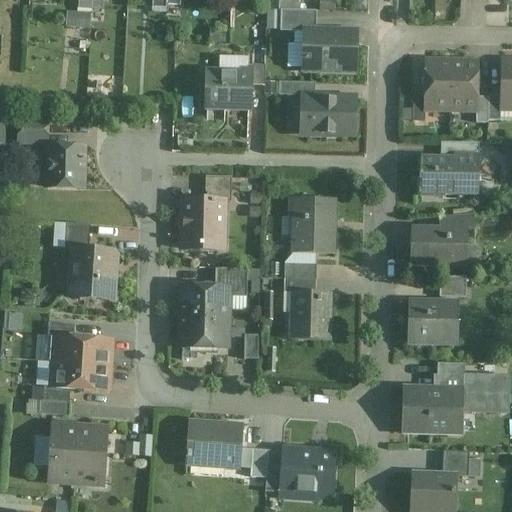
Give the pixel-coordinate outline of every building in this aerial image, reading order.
[(78,0),(78,14),(73,13),(72,29),(90,30),(92,0),(78,0)] [(166,0),(152,0),(152,8),(166,9),(166,6),(166,0)] [(316,13),(280,12),(280,33),(304,34),(304,32),(315,33),(316,13)] [(315,33),(304,32),(304,34),(303,72),(355,74),(356,34),(315,33)] [(451,64),(425,63),(424,97),(424,111),(450,111),(451,64)] [(511,63),(501,63),(500,97),(500,111),(511,110),(511,63)] [(477,64),(451,64),(450,111),(475,112),(476,112),(476,98),(477,64)] [(265,67),(251,67),(251,75),(253,75),(252,87),(264,87),(265,67)] [(251,75),(205,74),(204,110),(252,111),(252,87),(253,75),(251,75)] [(315,85),(279,84),(278,97),(302,98),(302,96),(314,96),(315,85)] [(314,96),(302,96),(302,98),(301,136),(353,138),(354,102),(330,101),(330,97),(314,96)] [(500,97),(489,96),(489,99),(488,99),(488,122),(500,123),(500,111),(500,97)] [(424,97),(412,97),(411,123),(424,123),(424,111),(424,97)] [(488,99),(476,98),(476,112),(475,112),(475,124),(487,125),(488,122),(488,99)] [(47,121),(19,120),(18,144),(46,145),(47,121)] [(478,145),(454,144),(453,157),(478,158),(478,145)] [(83,150),(47,149),(46,189),(82,190),(83,150)] [(453,161),(420,160),(419,197),(421,198),(421,193),(442,194),(442,198),(443,198),(443,196),(477,196),(478,158),(453,157),(453,161)] [(231,179),(205,178),(205,193),(207,195),(207,202),(224,202),(224,204),(231,204),(231,179)] [(334,201),(294,200),(292,255),(332,256),(334,201)] [(207,202),(187,201),(183,205),(182,248),(186,252),(198,252),(203,247),(218,248),(218,231),(223,231),(224,204),(224,202),(207,202)] [(445,233),(410,232),(409,267),(437,268),(437,265),(462,266),(462,250),(467,250),(467,232),(474,232),(473,216),(445,218),(445,233)] [(90,226),(66,225),(64,249),(71,250),(72,249),(88,250),(90,226)] [(88,250),(72,249),(71,250),(70,267),(76,267),(74,296),(79,301),(96,302),(96,299),(113,300),(114,281),(113,279),(111,279),(112,267),(114,267),(115,265),(116,258),(110,251),(88,250)] [(316,266),(284,265),(284,281),(308,281),(316,282),(316,266)] [(247,271),(215,270),(214,290),(228,290),(229,289),(247,289),(247,271)] [(465,278),(439,280),(439,299),(465,299),(465,278)] [(308,281),(284,281),(284,295),(290,295),(290,293),(308,294),(308,281)] [(214,290),(181,289),(180,319),(228,320),(228,298),(246,299),(247,289),(229,289),(228,290),(214,290)] [(308,294),(290,293),(290,295),(289,315),(295,315),(295,342),(330,343),(332,295),(308,294)] [(457,305),(427,304),(427,309),(408,308),(408,328),(412,328),(412,344),(450,345),(450,325),(456,325),(457,305)] [(228,320),(180,319),(179,349),(227,350),(228,320)] [(74,327),(48,325),(47,338),(55,339),(55,338),(73,339),(74,327)] [(258,337),(244,337),(243,361),(257,361),(258,337)] [(73,339),(55,338),(55,339),(54,364),(109,368),(111,342),(73,339)] [(109,368),(54,364),(52,389),(52,390),(70,391),(108,393),(109,368)] [(462,391),(406,389),(405,436),(431,436),(431,434),(459,434),(460,411),(506,412),(507,380),(462,379),(462,391)] [(70,391),(52,390),(52,389),(44,388),(43,403),(69,405),(70,391)] [(43,403),(39,402),(38,416),(68,418),(69,405),(43,403)] [(242,428),(189,424),(186,466),(239,470),(242,428)] [(77,429),(51,428),(48,484),(74,485),(77,429)] [(107,431),(77,429),(74,485),(104,487),(107,431)] [(138,435),(135,455),(150,457),(152,437),(138,435)] [(268,453),(252,452),(250,479),(266,480),(266,476),(268,453)] [(335,455),(282,452),(282,454),(280,477),(279,493),(333,496),(335,455)] [(282,454),(268,453),(266,476),(280,477),(282,454)] [(469,454),(443,453),(442,477),(456,477),(456,478),(468,479),(469,454)] [(442,477),(411,475),(409,511),(454,511),(456,478),(456,477),(442,477)]
